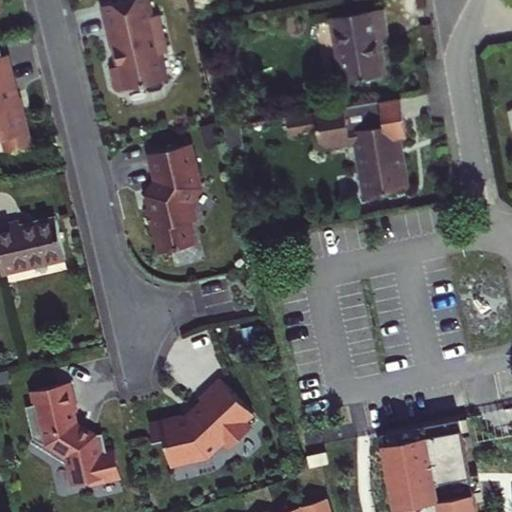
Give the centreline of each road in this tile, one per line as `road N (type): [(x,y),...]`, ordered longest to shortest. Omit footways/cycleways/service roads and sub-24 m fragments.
road 1 (residential): [(47,0),(125,326)]
road 2 (residential): [(483,0),(456,65),(481,205),(511,244)]
